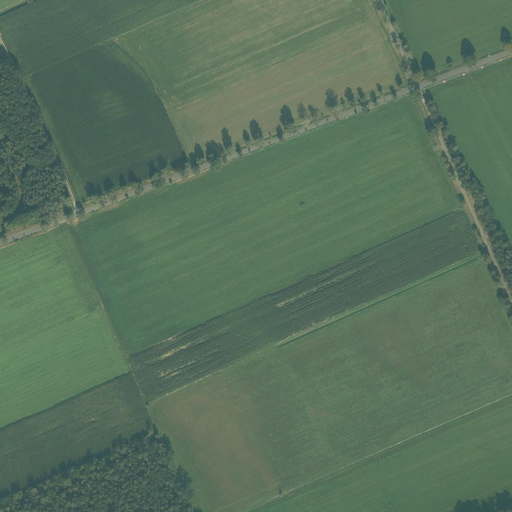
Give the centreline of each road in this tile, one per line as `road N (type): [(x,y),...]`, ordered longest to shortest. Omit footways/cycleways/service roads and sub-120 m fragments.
road 1 (unclassified): [(416,87),(0,242)]
road 2 (track): [(416,87),(511,303)]
road 3 (track): [(0,38),(78,213)]
